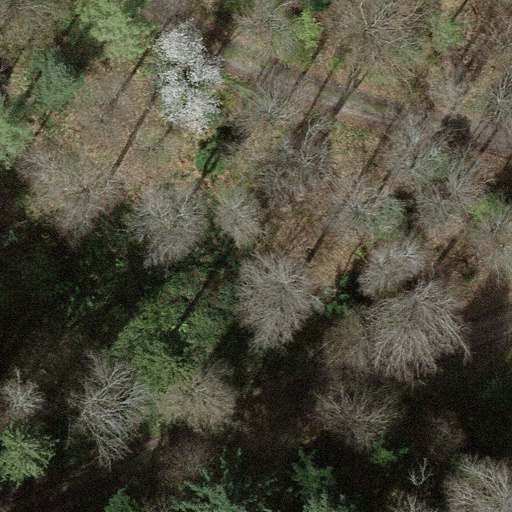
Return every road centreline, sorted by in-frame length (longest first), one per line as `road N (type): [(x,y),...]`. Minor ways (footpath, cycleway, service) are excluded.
road 1 (track): [(511,316),(37,511)]
road 2 (track): [(511,135),(429,120),(161,0)]
